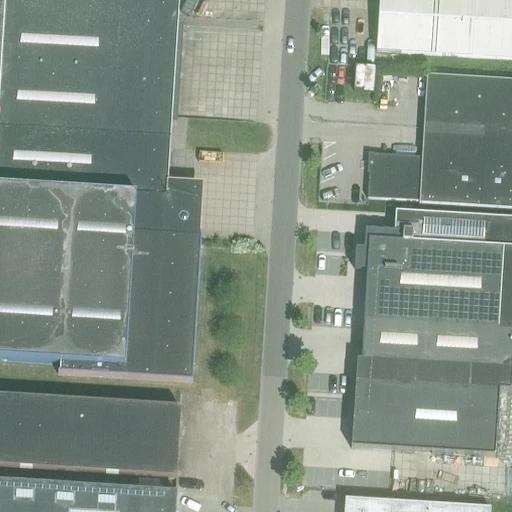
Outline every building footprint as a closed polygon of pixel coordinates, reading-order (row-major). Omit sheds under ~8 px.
[(0,0),(0,362),(60,367),(59,375),(57,375),(57,377),(193,385),(196,333),(202,237),(165,235),(168,186),(179,6),(179,0),(0,0)] [(511,0),(379,0),(376,54),(511,62),(511,0)] [(511,83),(427,78),(421,160),(370,157),(367,201),(419,204),(419,206),(511,212),(511,83)] [(469,369),(511,371),(511,369),(511,350),(511,222),(495,222),(395,215),(395,217),(400,217),(399,233),(394,233),(394,235),(365,233),(364,251),(356,251),(355,272),(367,272),(365,305),(364,325),(361,363),(469,369)] [(509,394),(511,371),(469,369),(361,363),(357,363),(351,451),(494,459),(498,393),(509,394)] [(0,471),(124,479),(176,483),(180,411),(0,399),(0,471)] [(155,494),(0,484),(0,511),(175,511),(176,496),(155,494)] [(489,511),(490,511),(348,502),(346,511),(489,511)]
